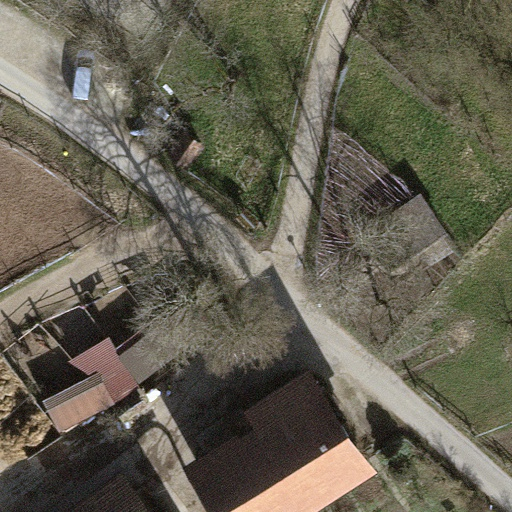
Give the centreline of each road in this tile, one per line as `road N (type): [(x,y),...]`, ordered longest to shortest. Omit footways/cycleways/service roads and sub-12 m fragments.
road 1 (track): [(0,76),(129,160),(292,310),(291,220),(338,0)]
road 2 (residential): [(292,310),(42,511)]
road 3 (residential): [(292,310),(511,503)]
